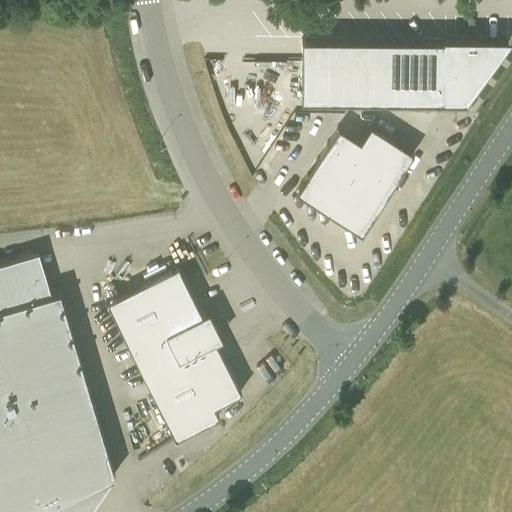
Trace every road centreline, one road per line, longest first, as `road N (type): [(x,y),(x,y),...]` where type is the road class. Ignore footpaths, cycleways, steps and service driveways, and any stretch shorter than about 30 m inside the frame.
road 1 (residential): [(352,363),(272,280),(218,207),(177,114),(147,0)]
road 2 (secondary): [(352,363),(511,129)]
road 3 (secondary): [(192,511),(293,429),(352,363)]
